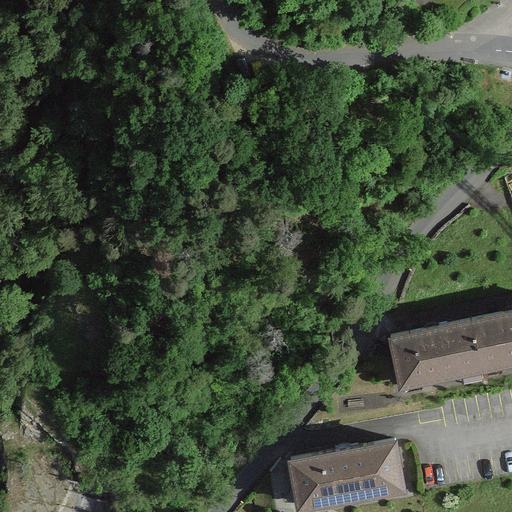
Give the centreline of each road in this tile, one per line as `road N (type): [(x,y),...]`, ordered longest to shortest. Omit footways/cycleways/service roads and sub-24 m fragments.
road 1 (residential): [(511,138),(409,247),(283,443),(222,511)]
road 2 (residential): [(471,48),(309,60),(274,52),(243,32),(222,0)]
